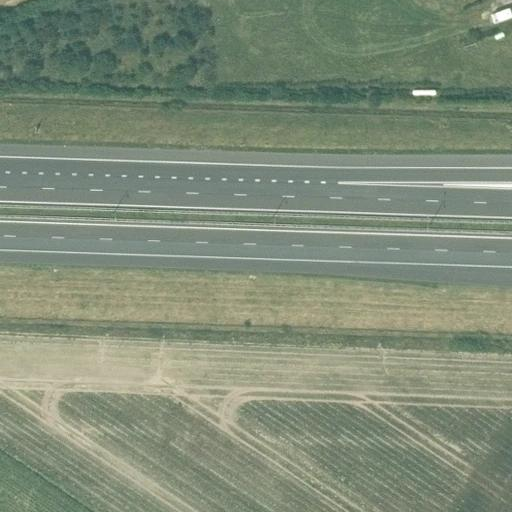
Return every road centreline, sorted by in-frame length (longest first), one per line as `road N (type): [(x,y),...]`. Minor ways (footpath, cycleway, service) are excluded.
road 1 (motorway): [(0,235),(511,252)]
road 2 (motorway): [(336,197),(0,186)]
road 3 (motorway): [(511,189),(336,197)]
road 4 (motorway): [(511,203),(336,197)]
